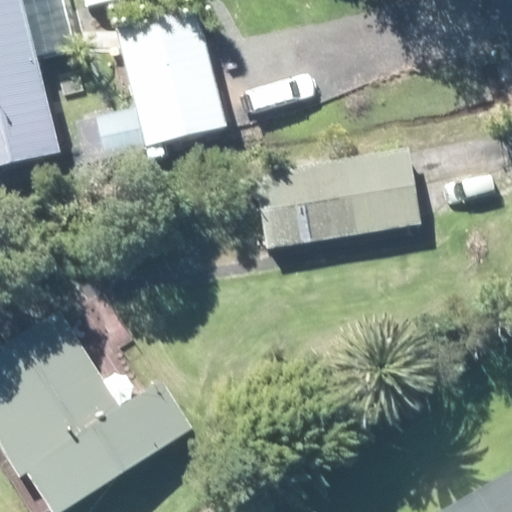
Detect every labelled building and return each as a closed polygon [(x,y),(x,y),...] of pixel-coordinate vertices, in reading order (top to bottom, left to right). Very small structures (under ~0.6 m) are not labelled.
[(0,0),(0,173),(64,158),(25,0),(0,0)] [(152,150),(230,130),(200,12),(122,32),(152,150)] [(287,75),(235,92),(246,126),(298,110),(287,75)] [(260,251),(415,225),(402,151),(248,178),(260,251)] [(0,348),(0,458),(14,480),(20,476),(42,511),(58,511),(183,430),(154,386),(115,412),(51,315),(28,329),(0,348)] [(435,511),(511,511),(511,474),(507,467),(435,511)]
